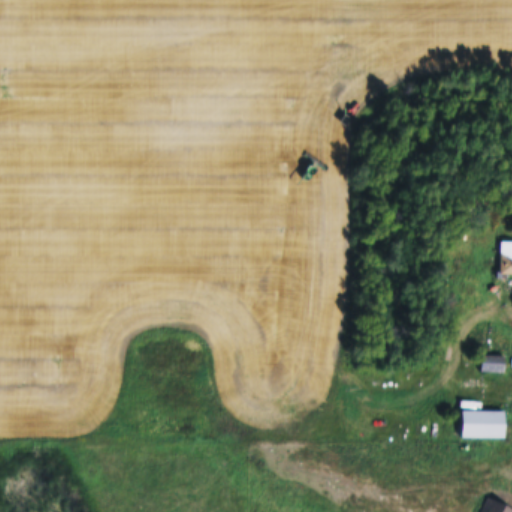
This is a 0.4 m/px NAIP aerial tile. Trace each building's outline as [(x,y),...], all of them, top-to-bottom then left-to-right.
[(511,235),(511,265),(501,265),(502,235),(511,235)] [(482,347),(503,348),(503,362),(481,361),(482,347)] [(497,372),(497,357),(475,357),(475,372),(497,372)] [(463,402),(506,403),(505,429),(463,428),(463,402)] [(487,490),(511,502),(511,511),(490,511),(479,506),(487,490)]
